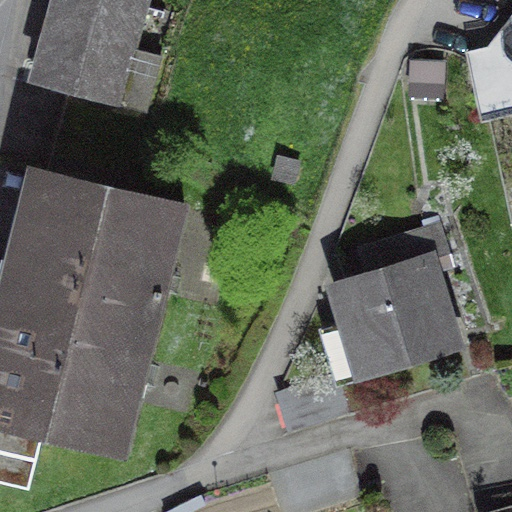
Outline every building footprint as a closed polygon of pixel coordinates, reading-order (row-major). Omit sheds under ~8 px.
[(57,0),(35,80),(74,91),(51,174),(126,192),(163,58),(130,49),(143,0),(57,0)] [(459,66),(417,62),(414,98),(456,102),(459,66)] [(123,451),(184,206),(126,192),(51,174),(46,172),(0,358),(0,484),(30,492),(45,432),(123,451)] [(445,252),(333,284),(359,377),(472,346),(445,252)] [(327,385),(285,399),(299,440),(341,426),(327,385)]
